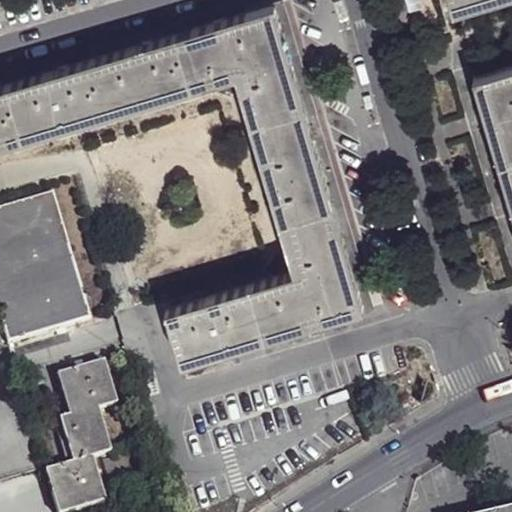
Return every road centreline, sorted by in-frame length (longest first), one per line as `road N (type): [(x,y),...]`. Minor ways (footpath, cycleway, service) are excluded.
road 1 (residential): [(358,0),(481,406)]
road 2 (secondary): [(307,511),(481,406)]
road 3 (residential): [(154,0),(0,46)]
